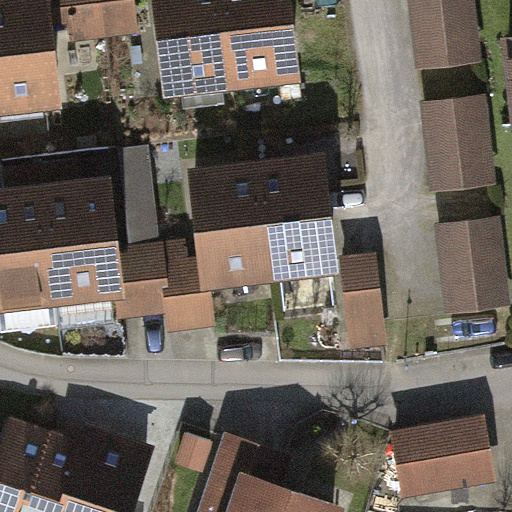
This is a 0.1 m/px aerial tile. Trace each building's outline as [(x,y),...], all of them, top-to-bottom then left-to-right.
[(0,121),(48,116),(34,0),(9,0),(0,1),(0,121)] [(127,42),(122,0),(40,0),(46,50),(127,42)] [(138,0),(151,108),(219,100),(207,0),(138,0)] [(207,0),(219,100),(287,92),(276,0),(207,0)] [(463,0),(399,0),(406,74),(470,68),(463,0)] [(511,41),(496,44),(506,139),(511,138),(511,41)] [(478,95),(414,100),(423,199),(487,193),(478,95)] [(261,291),(328,284),(326,263),(315,165),(247,172),(261,291)] [(202,298),(261,291),(247,172),(179,180),(186,244),(193,299),(202,298)] [(104,306),(111,306),(105,254),(97,186),(29,194),(43,313),(104,306)] [(0,318),(43,313),(29,194),(0,197),(0,318)] [(504,321),(490,220),(427,228),(440,329),(504,321)] [(158,340),(206,334),(202,298),(193,299),(186,244),(151,248),(156,296),(153,297),(156,320),(158,340)] [(104,306),(107,325),(156,320),(153,297),(156,296),(151,248),(105,254),(111,306),(104,306)] [(376,351),(365,259),(326,263),(328,284),(337,356),(376,351)] [(474,422),(377,438),(388,504),(485,487),(474,422)] [(69,447),(0,426),(0,511),(130,511),(150,448),(75,426),(69,447)] [(203,447),(176,437),(163,469),(191,479),(203,447)] [(285,463),(214,439),(189,511),(327,511),(275,495),(285,463)]
